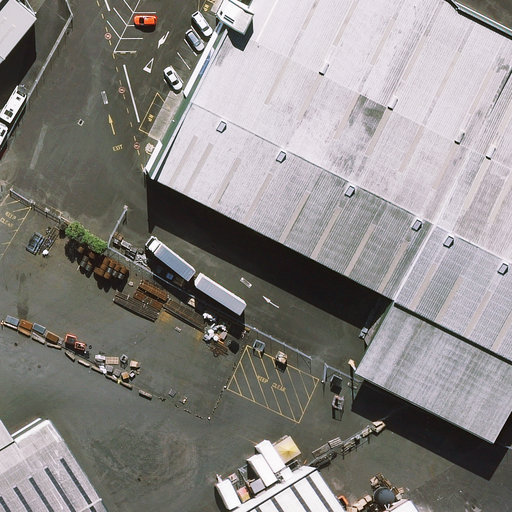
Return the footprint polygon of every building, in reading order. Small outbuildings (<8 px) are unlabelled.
[(0,0),(0,40),(26,10),(14,0),(0,0)] [(389,300),(511,363),(511,38),(454,9),(445,0),(221,0),(213,19),(218,22),(144,177),(389,300)] [(511,363),(389,300),(351,372),(489,443),(511,398),(511,363)] [(0,511),(81,511),(25,428),(6,440),(0,431),(0,511)] [(250,511),(430,511),(420,495),(392,511),(342,511),(317,471),(250,511)]
